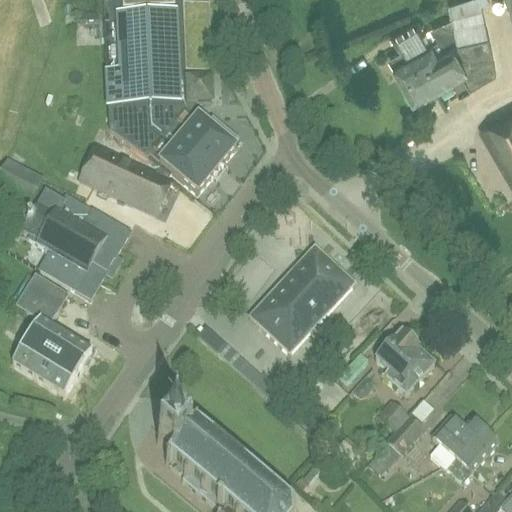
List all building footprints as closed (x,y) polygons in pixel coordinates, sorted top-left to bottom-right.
[(123,0),(124,11),(104,12),(108,133),(146,161),(148,158),(160,168),(196,122),(196,107),(212,106),(211,82),(206,82),(205,74),(208,74),(206,8),(192,9),(191,0),(174,1),(173,0),(123,0)] [(495,75),(481,6),(488,3),(486,0),(471,0),(448,8),(451,20),(431,29),(432,31),(424,34),(418,22),(392,37),(400,53),(390,58),(395,66),(392,67),(412,103),(435,90),(437,94),(453,86),(458,96),(495,75)] [(511,114),(481,132),(511,186),(511,114)] [(198,120),(160,168),(196,199),(235,153),(232,149),(237,142),(212,121),(206,127),(198,120)] [(167,183),(170,179),(160,171),(155,177),(96,149),(80,183),(156,219),(172,185),(167,183)] [(7,163),(0,177),(0,211),(22,223),(43,182),(7,163)] [(91,304),(129,237),(65,200),(63,205),(45,195),(23,234),(32,239),(20,258),(42,271),(40,275),(91,304)] [(354,287),(314,249),(248,321),(288,359),(354,287)] [(39,325),(12,367),(65,400),(92,356),(50,330),(69,300),(35,279),(16,310),(39,325)] [(419,353),(403,338),(377,366),(378,368),(388,377),(385,380),(406,399),(434,369),(418,354),(419,353)] [(225,347),(218,354),(245,378),(251,371),(225,347)] [(387,446),(408,421),(391,405),(378,420),(395,435),(386,445),(387,446)] [(424,435),(408,421),(387,446),(389,448),(375,462),(389,476),(401,459),(424,435)] [(212,445),(210,443),(213,439),(203,431),(200,434),(198,432),(200,429),(197,427),(195,430),(191,427),(189,431),(192,433),(191,435),(189,434),(186,437),(176,429),(179,425),(176,422),(173,426),(170,423),(156,440),(159,443),(156,446),(159,449),(162,445),(172,454),(170,457),(171,458),(170,460),(167,457),(164,460),(167,463),(165,466),(168,468),(170,465),(172,467),(169,471),(180,479),(183,476),(185,477),(182,481),(184,482),(182,484),(214,511),(291,511),(295,510),(293,506),(289,509),(279,501),(282,497),(279,495),(276,498),(267,490),(270,486),(267,484),(264,488),(249,476),(252,472),(249,469),(246,473),(232,461),(235,457),(233,455),(229,459),(215,447),(219,443),(216,441),(212,445)] [(473,453),(487,438),(471,423),(463,433),(451,422),(432,443),(455,464),(469,449),(473,453)] [(498,448),(487,438),(473,453),(469,449),(455,464),(471,478),(498,448)] [(496,496),(481,511),(511,511),(511,497),(506,505),(496,496)]
